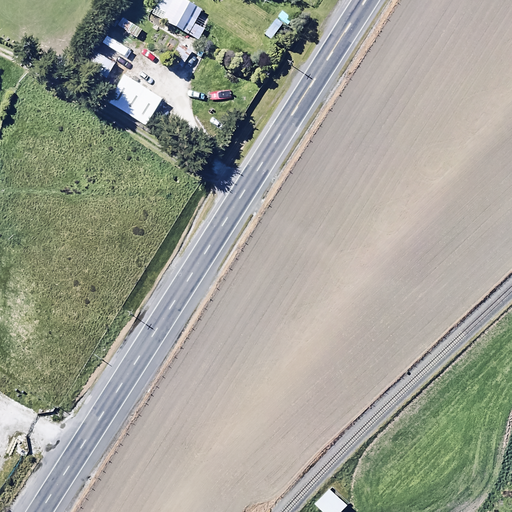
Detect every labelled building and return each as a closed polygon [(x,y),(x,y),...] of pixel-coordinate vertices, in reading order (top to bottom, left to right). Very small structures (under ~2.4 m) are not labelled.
[(154,1),(140,25),(188,52),(198,35),(188,29),(192,22),(154,1)] [(273,22),(267,29),(278,37),(284,30),(273,22)] [(112,27),(106,36),(126,50),(132,42),(112,27)] [(181,64),(169,55),(158,70),(170,79),(181,64)] [(104,76),(84,62),(76,73),(97,87),(104,76)] [(151,112),(114,87),(96,114),(134,138),(151,112)] [(337,511),(345,504),(327,487),(313,502),(322,511),(337,511)]
